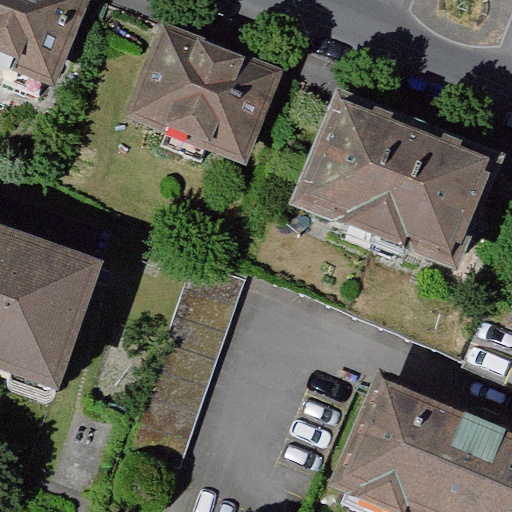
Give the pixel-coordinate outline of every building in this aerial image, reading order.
[(90,0),(0,0),(0,65),(56,88),(90,0)] [(287,72),(164,22),(125,118),(248,168),(287,72)] [(290,208),(460,276),(507,161),(336,93),(290,208)] [(121,283),(0,239),(0,383),(75,410),(121,283)] [(127,456),(180,474),(249,278),(196,260),(127,456)] [(511,511),(511,436),(386,383),(339,493),(384,511),(511,511)]
